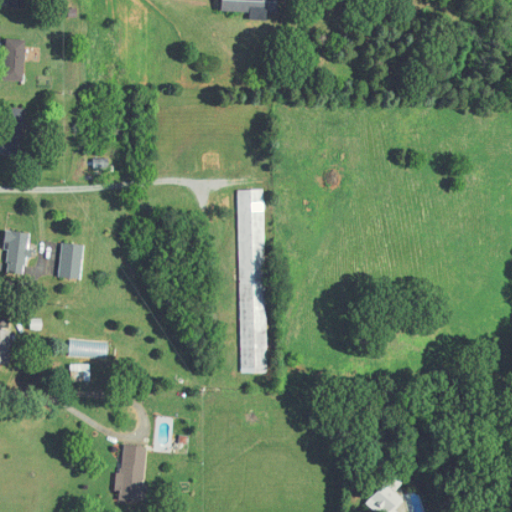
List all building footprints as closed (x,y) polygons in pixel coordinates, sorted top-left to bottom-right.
[(27,0),(8,0),(8,8),(28,8),(27,0)] [(278,14),(278,0),(222,0),(222,11),(250,12),(250,20),(268,20),(268,14),(278,14)] [(25,81),(26,40),(8,39),(6,80),(25,81)] [(3,156),(22,157),(24,108),(5,108),(3,156)] [(31,233),(6,232),(5,250),(8,250),(7,273),(28,274),(29,250),(30,250),(31,233)] [(86,246),(64,243),(59,277),(82,280),(86,246)] [(0,363),(10,364),(12,331),(0,330),(0,363)] [(70,357),(108,358),(109,342),(71,341),(70,357)] [(148,447),(123,444),(118,491),(120,492),(119,500),(144,502),(148,447)]
